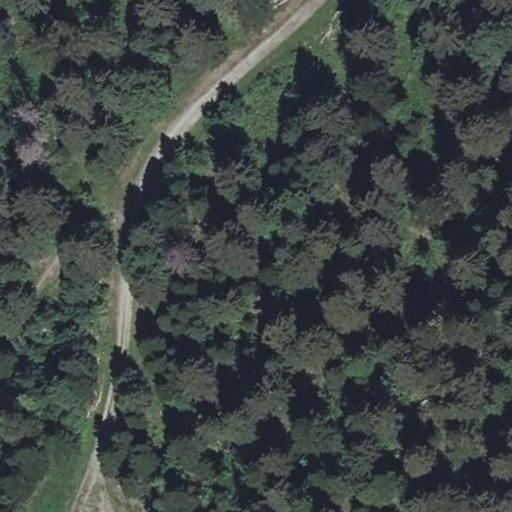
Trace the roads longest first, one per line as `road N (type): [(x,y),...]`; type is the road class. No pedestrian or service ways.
road 1 (track): [(94,484),(121,370),(126,249),(146,164)]
road 2 (track): [(146,164),(195,104),(311,0)]
